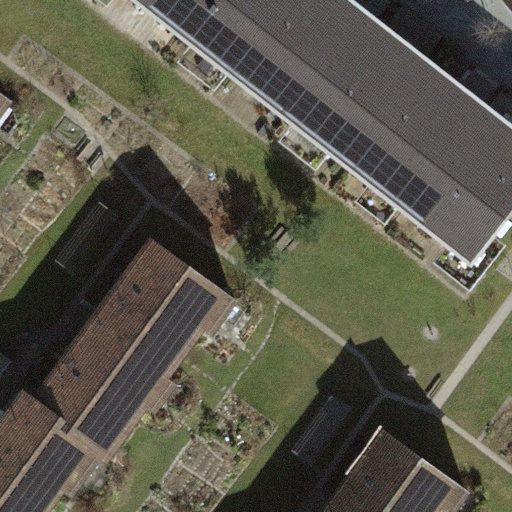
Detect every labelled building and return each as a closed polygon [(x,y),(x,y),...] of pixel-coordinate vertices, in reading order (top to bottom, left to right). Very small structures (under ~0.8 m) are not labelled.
[(511,125),(351,0),(134,0),(473,264),(511,214),(511,125)] [(0,140),(24,108),(0,89),(0,140)] [(252,303),(165,240),(49,399),(120,451),(128,457),(161,412),(169,418),(192,387),(183,381),(219,332),(227,338),(252,303)] [(35,389),(0,436),(0,511),(61,511),(77,492),(86,499),(120,451),(49,399),(35,389)] [(472,511),(484,497),(395,431),(334,511),(472,511)]
